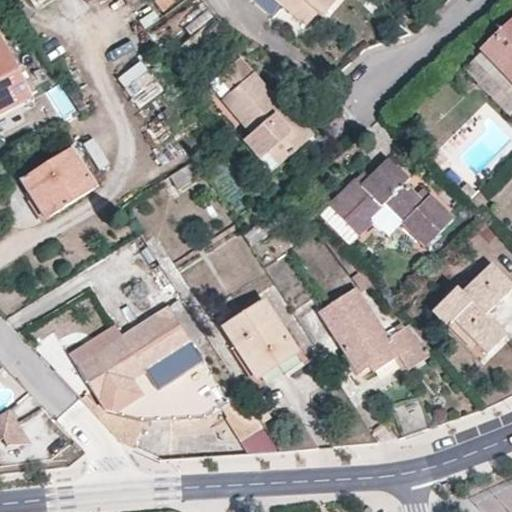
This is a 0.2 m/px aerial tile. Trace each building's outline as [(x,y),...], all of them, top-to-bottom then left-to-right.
[(255,0),(274,17),(285,6),(278,0),(255,0)] [(278,0),(285,6),(307,26),(317,12),(323,17),(336,0),(278,0)] [(219,25),(215,20),(202,31),(206,35),(219,25)] [(511,81),(511,21),(481,50),(511,81)] [(206,35),(202,31),(187,44),(192,50),(208,37),(206,35)] [(0,112),(31,96),(0,36),(0,112)] [(216,68),(220,72),(234,60),(230,56),(216,68)] [(219,72),(232,88),(252,71),(239,56),(234,60),(220,72),(219,72)] [(232,88),(223,96),(250,130),(243,137),(260,158),(279,142),(289,154),(312,135),(302,124),(293,112),(274,86),(268,91),(252,71),(232,88)] [(299,108),(293,112),(302,124),(308,119),(299,108)] [(93,135),(83,140),(96,169),(106,164),(93,135)] [(260,158),(269,170),(289,154),(279,142),(260,158)] [(94,187),(72,150),(23,181),(46,218),(94,187)] [(362,187),(355,180),(329,205),(358,236),(370,224),(368,221),(384,205),(402,222),(425,247),(454,219),(430,195),(423,202),(417,195),(404,183),(410,178),(388,159),(369,179),(362,187)] [(194,178),(187,166),(170,177),(179,189),(194,178)] [(417,195),(423,202),(430,195),(424,189),(417,195)] [(327,205),(319,212),(345,241),(353,233),(327,205)] [(368,221),(370,224),(386,238),(402,222),(384,205),(368,221)] [(265,233),(256,223),(244,234),(252,246),(265,233)] [(433,310),(448,327),(455,320),(478,343),(489,354),(505,337),(487,316),(511,290),(511,285),(490,264),(461,293),(456,288),(433,310)] [(353,278),(358,286),(369,278),(362,272),(353,278)] [(410,323),(388,337),(357,288),(320,312),(357,371),(368,364),(374,373),(400,355),(409,369),(434,353),(410,323)] [(283,333),(263,301),(223,326),(238,350),(256,379),(295,353),(283,333)] [(198,338),(176,303),(123,337),(172,417),(207,415),(219,408),(228,401),(190,343),(198,338)] [(76,367),(123,337),(116,327),(70,358),(76,367)] [(295,353),(256,379),(238,350),(230,356),(254,393),(310,356),(292,327),(283,333),(295,353)] [(172,417),(123,337),(76,367),(93,391),(81,398),(122,442),(135,448),(142,418),(172,417)] [(262,425),(242,393),(228,401),(219,408),(239,440),(262,425)] [(19,421),(11,408),(0,414),(0,440),(5,437),(3,432),(19,421)] [(33,442),(19,421),(3,432),(5,437),(10,444),(33,442)]
